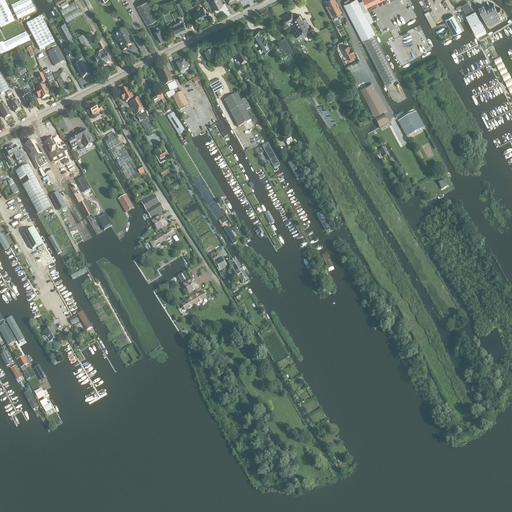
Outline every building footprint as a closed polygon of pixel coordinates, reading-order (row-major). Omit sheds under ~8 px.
[(4,0),(0,0),(0,27),(0,28),(15,21),(4,0)] [(18,19),(36,11),(30,0),(22,0),(11,6),(18,19)] [(75,0),(69,4),(63,7),(60,9),(67,22),(82,14),(75,0)] [(147,0),(137,6),(147,24),(158,18),(148,0),(147,0)] [(211,0),(214,5),(216,8),(217,8),(217,9),(223,6),(222,5),(223,4),(220,0),(211,0)] [(327,0),(326,0),(329,4),(331,9),(330,10),(332,14),(337,12),(338,14),(342,12),(335,0),(327,0)] [(359,2),(357,0),(352,0),(343,5),(361,39),(374,33),(369,24),(373,22),(362,0),(359,2)] [(181,17),(185,15),(179,2),(175,4),(181,17)] [(462,5),(463,7),(466,12),(467,14),(474,11),(468,3),(462,5)] [(493,4),(485,8),(483,5),(478,8),(488,25),(501,18),(502,19),(507,17),(503,11),(502,12),(500,8),(497,10),(493,4)] [(203,7),(193,12),(198,22),(202,20),(201,19),(204,17),(204,18),(208,16),(203,7)] [(430,10),(426,12),(431,27),(436,25),(430,10)] [(474,11),(467,14),(466,15),(475,33),(484,28),(475,10),(474,11)] [(286,19),(288,22),(293,19),(297,27),(293,30),(298,37),(310,28),(308,25),(306,26),(299,15),(295,18),(292,12),(284,17),(286,19)] [(453,15),(445,19),(447,24),(454,35),(462,31),(453,15)] [(40,50),(54,42),(41,17),(26,25),(40,50)] [(176,23),(182,33),(187,30),(183,23),(181,19),(179,20),(180,21),(176,23)] [(72,36),(64,23),(57,26),(65,40),(72,36)] [(176,35),(182,33),(176,23),(173,24),(173,25),(172,26),(172,25),(168,27),(169,30),(172,28),(176,35)] [(158,30),(154,32),(158,41),(164,38),(161,32),(164,30),(161,24),(156,27),(158,30)] [(131,45),(127,37),(129,36),(125,28),(118,32),(119,34),(114,37),(117,42),(118,41),(124,51),(126,50),(126,48),(128,47),(129,48),(128,47),(131,45)] [(250,36),(262,54),(270,49),(266,42),(267,41),(264,37),(263,38),(259,31),(250,36)] [(3,43),(7,51),(18,45),(19,46),(30,40),(26,32),(3,43)] [(396,79),(374,34),(361,40),(363,43),(364,42),(385,84),(396,79)] [(90,47),(84,36),(78,39),(84,50),(90,47)] [(285,38),(283,39),(277,42),(285,56),(293,52),(285,38)] [(343,49),(349,61),(355,59),(352,53),(353,52),(350,48),(350,49),(348,46),(343,49)] [(364,46),(359,48),(366,61),(370,58),(364,46)] [(54,66),(65,61),(58,48),(48,53),(54,66)] [(17,52),(13,53),(18,63),(22,62),(25,60),(20,50),(17,52)] [(97,55),(94,57),(100,70),(107,66),(106,64),(110,63),(106,56),(108,55),(107,52),(105,53),(104,50),(96,54),(97,55)] [(235,58),(238,63),(236,64),(238,67),(240,66),(241,66),(247,62),(246,61),(247,60),(241,50),(237,52),(239,55),(235,58)] [(205,55),(209,62),(214,59),(215,62),(218,60),(218,58),(214,52),(212,53),(211,52),(205,55)] [(184,61),(177,65),(181,73),(188,70),(187,67),(190,66),(188,63),(185,64),(184,61)] [(83,79),(90,75),(83,62),(76,66),(83,79)] [(63,69),(54,74),(62,90),(70,86),(66,78),(68,77),(63,69)] [(161,78),(162,78),(166,85),(172,82),(166,70),(159,74),(161,78)] [(9,89),(0,73),(0,92),(1,94),(9,89)] [(42,100),(49,97),(47,93),(48,92),(47,90),(46,90),(44,86),(45,86),(44,83),(46,82),(42,74),(37,76),(41,84),(39,85),(41,88),(37,89),(38,91),(36,93),(38,97),(41,96),(42,100)] [(218,79),(209,84),(214,93),(223,88),(218,79)] [(178,88),(175,82),(167,86),(170,92),(178,88)] [(374,116),(380,113),(385,110),(386,110),(372,83),(360,90),(374,116)] [(35,104),(32,97),(31,95),(29,89),(23,92),(21,89),(18,91),(22,99),(25,97),(29,106),(35,104)] [(130,102),(129,103),(136,115),(145,110),(138,98),(135,100),(132,94),(130,95),(127,89),(120,92),(123,95),(121,96),(123,101),(124,100),(126,103),(129,101),(130,102)] [(168,99),(175,95),(173,90),(166,94),(168,99)] [(173,97),(180,110),(189,105),(182,92),(173,97)] [(162,97),(160,94),(151,99),(155,104),(161,100),(163,104),(166,102),(162,97)] [(251,121),(237,94),(224,101),(238,128),(251,121)] [(313,94),(310,96),(316,106),(319,104),(313,94)] [(245,97),(241,100),(246,109),(251,107),(245,97)] [(14,104),(11,106),(15,113),(21,109),(19,105),(21,104),(18,100),(16,101),(15,99),(12,101),(14,104)] [(5,104),(0,107),(0,111),(5,119),(11,115),(5,104)] [(98,109),(95,105),(89,108),(93,116),(99,113),(99,112),(102,111),(100,108),(98,109)] [(146,119),(148,117),(145,112),(144,112),(139,115),(137,117),(140,122),(141,122),(143,120),(146,119)] [(375,118),(380,128),(390,123),(385,112),(375,118)] [(416,112),(398,122),(406,137),(425,128),(416,112)] [(184,131),(173,114),(167,117),(178,134),(184,131)] [(220,122),(217,124),(224,138),(228,136),(220,122)] [(89,137),(84,129),(78,132),(79,133),(73,136),(74,138),(68,142),(73,150),(83,144),(86,149),(92,145),(91,143),(91,142),(88,138),(89,137)] [(145,173),(141,166),(136,169),(121,143),(120,144),(112,131),(107,134),(108,136),(103,138),(109,150),(129,182),(145,173)] [(289,149),(293,147),(294,149),(296,148),(295,146),(289,135),(283,138),(289,149)] [(57,136),(50,140),(52,145),(50,146),(54,155),(59,152),(60,155),(68,151),(64,144),(62,141),(60,137),(58,138),(57,136)] [(268,145),(263,147),(269,159),(274,169),(279,166),(268,145)] [(18,160),(24,157),(20,150),(17,151),(15,146),(11,149),(14,156),(15,156),(18,160)] [(384,157),(388,155),(384,148),(380,150),(384,157)] [(14,156),(11,149),(6,151),(9,156),(7,157),(8,159),(14,156)] [(38,149),(30,153),(33,158),(34,157),(37,161),(34,163),(37,169),(38,168),(39,169),(37,170),(41,176),(45,174),(42,168),(48,164),(42,155),(41,155),(38,149)] [(157,152),(159,155),(161,160),(165,158),(167,157),(164,152),(162,153),(161,150),(157,152)] [(289,164),(299,183),(304,181),(294,161),(289,164)] [(14,172),(36,210),(38,214),(51,207),(28,164),(14,172)] [(83,177),(77,180),(80,186),(81,186),(83,188),(82,189),(84,193),(90,190),(83,177)] [(10,186),(14,194),(19,192),(14,184),(11,179),(8,181),(10,186)] [(442,189),(448,186),(445,180),(438,183),(442,189)] [(51,196),(51,197),(58,210),(58,211),(59,211),(58,210),(65,207),(58,194),(51,197),(51,196)] [(134,209),(126,195),(118,200),(126,213),(134,209)] [(141,203),(151,219),(164,211),(154,195),(141,203)] [(317,216),(326,231),(331,228),(322,213),(317,216)] [(105,214),(97,218),(104,231),(112,227),(105,214)] [(167,225),(161,217),(153,222),(158,231),(160,229),(163,234),(167,232),(167,231),(166,231),(164,229),(165,228),(164,227),(167,225)] [(137,238),(140,240),(149,228),(147,226),(137,238)] [(228,227),(224,229),(234,244),(237,242),(228,227)] [(34,229),(24,234),(32,250),(43,244),(34,229)] [(167,232),(163,234),(161,236),(160,235),(156,237),(157,238),(150,242),(153,247),(156,246),(157,246),(161,244),(160,243),(167,239),(167,240),(171,238),(171,237),(175,234),(172,229),(167,232)] [(9,247),(2,234),(0,235),(0,242),(4,249),(9,247)] [(322,256),(328,269),(333,267),(327,253),(322,256)] [(227,267),(225,265),(222,259),(214,264),(219,272),(227,267)] [(248,280),(235,259),(230,262),(237,274),(236,274),(239,278),(239,277),(243,283),(248,280)] [(73,280),(88,272),(86,268),(71,276),(73,280)] [(185,272),(177,276),(183,286),(191,281),(185,272)] [(183,286),(183,287),(185,286),(189,294),(191,292),(196,290),(198,289),(193,280),(191,281),(183,286)] [(199,295),(196,290),(191,292),(194,298),(192,299),(192,298),(188,300),(188,301),(182,305),(185,310),(188,309),(192,307),(192,306),(198,303),(198,304),(202,301),(207,298),(203,292),(199,295)] [(51,312),(43,316),(48,325),(53,322),(50,318),(53,316),(51,312)] [(83,312),(78,314),(86,329),(91,327),(83,312)] [(76,316),(72,318),(69,319),(72,325),(79,321),(76,316)] [(12,317),(6,320),(18,343),(24,340),(12,317)] [(0,331),(8,346),(16,342),(6,324),(0,327),(0,331)] [(52,328),(45,332),(48,339),(47,339),(49,343),(57,338),(52,328)] [(10,364),(4,353),(1,355),(7,366),(10,364)] [(17,360),(21,368),(28,364),(24,357),(17,360)] [(15,367),(11,369),(17,380),(21,377),(18,372),(19,372),(18,370),(17,370),(15,367)] [(42,385),(47,382),(40,369),(34,372),(42,385)] [(44,395),(41,389),(34,392),(38,399),(44,395)] [(38,407),(30,391),(24,394),(33,410),(38,407)] [(49,402),(47,403),(46,400),(40,403),(46,413),(51,410),(50,407),(52,406),(49,402)]
